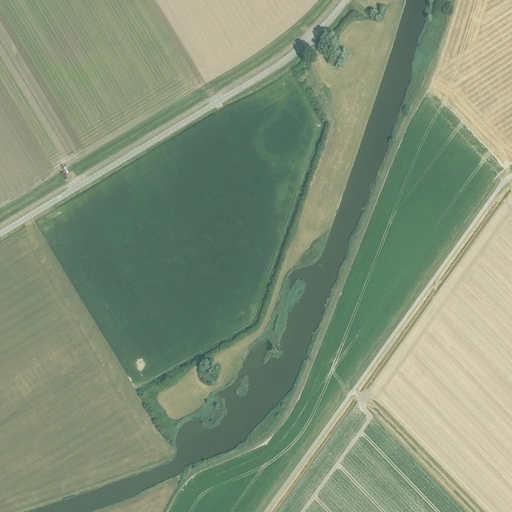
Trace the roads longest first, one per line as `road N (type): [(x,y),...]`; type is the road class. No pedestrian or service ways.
road 1 (tertiary): [(0,233),(271,69),(345,0)]
road 2 (unclassified): [(265,511),(511,175)]
